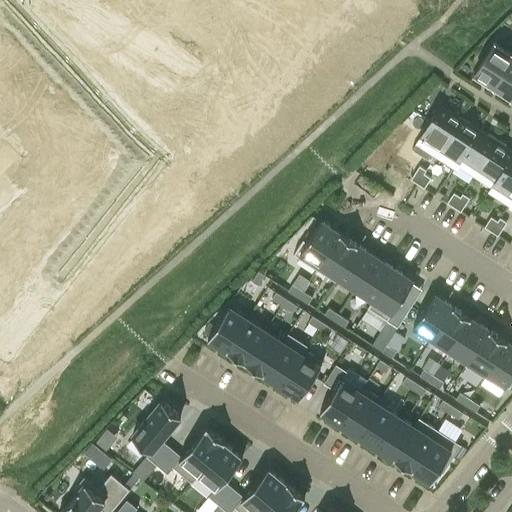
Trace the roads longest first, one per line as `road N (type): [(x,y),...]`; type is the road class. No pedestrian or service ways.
road 1 (residential): [(4,357),(167,147),(24,0)]
road 2 (residential): [(392,511),(167,366)]
road 3 (residential): [(511,285),(347,185)]
